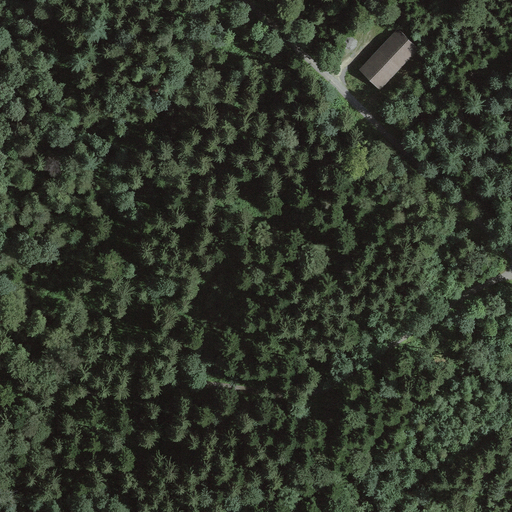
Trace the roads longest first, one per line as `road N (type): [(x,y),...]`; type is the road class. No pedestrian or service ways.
road 1 (track): [(511,272),(308,395),(201,385),(38,396),(0,365)]
road 2 (track): [(511,250),(242,0)]
